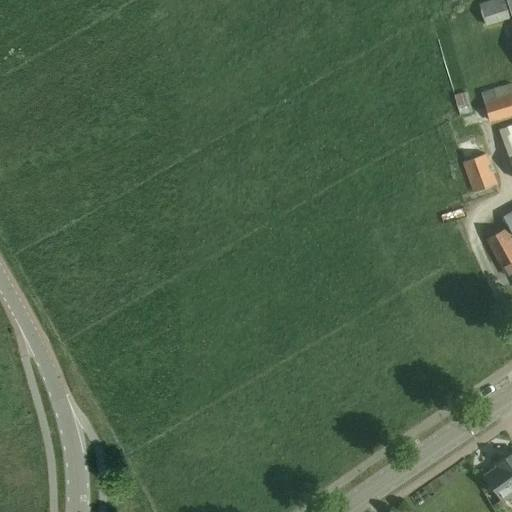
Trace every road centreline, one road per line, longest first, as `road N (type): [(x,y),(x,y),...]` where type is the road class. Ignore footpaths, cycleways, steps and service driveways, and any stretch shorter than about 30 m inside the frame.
road 1 (tertiary): [(73,511),(59,405),(0,277)]
road 2 (tertiary): [(345,511),(511,397)]
